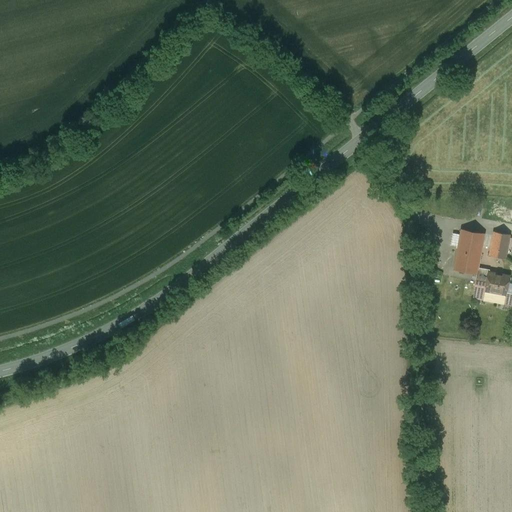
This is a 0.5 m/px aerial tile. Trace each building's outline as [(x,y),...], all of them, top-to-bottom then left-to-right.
[(484,199),(470,197),(467,216),(482,218),(484,199)] [(484,234),(462,230),(458,251),(480,255),(484,234)] [(510,235),(494,232),(490,256),(511,260),(511,259),(511,247),(508,247),(510,235)] [(480,255),(458,251),(454,270),(477,274),(478,268),(480,255)] [(490,270),(478,268),(477,274),(475,281),(487,283),(489,273),(490,270)] [(489,273),(487,283),(485,290),(506,294),(509,277),(489,273)]
